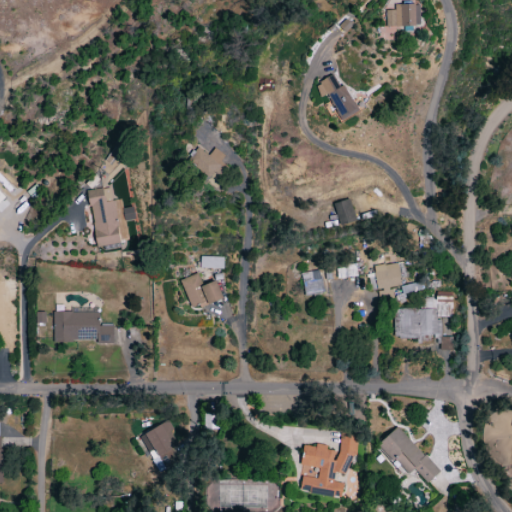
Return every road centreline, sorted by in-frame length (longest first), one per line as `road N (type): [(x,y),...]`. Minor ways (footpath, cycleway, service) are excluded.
road 1 (residential): [(511,392),(0,391)]
road 2 (residential): [(503,511),(470,451),(473,165),(511,97)]
road 3 (residential): [(39,511),(49,392)]
